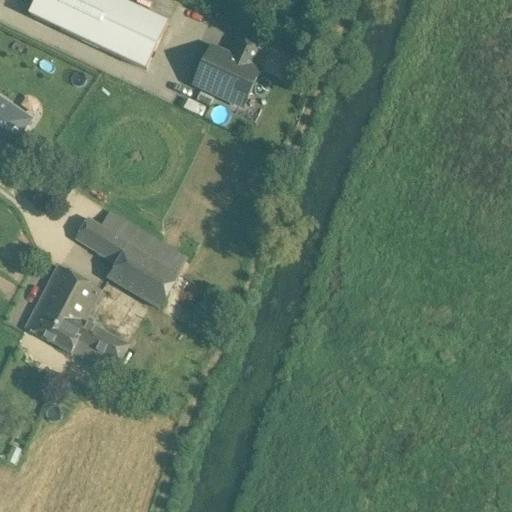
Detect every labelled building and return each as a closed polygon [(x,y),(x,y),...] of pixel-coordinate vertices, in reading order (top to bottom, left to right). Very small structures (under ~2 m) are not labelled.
[(145,14),(115,0),(38,0),(30,17),(122,61),(145,14)] [(145,14),(122,61),(147,72),(169,25),(145,14)] [(267,45),(241,33),(229,58),(255,70),(267,45)] [(229,58),(217,52),(200,88),(239,107),(257,71),(255,70),(229,58)] [(31,121),(0,100),(0,149),(8,155),(31,121)] [(110,213),(100,228),(128,245),(180,277),(189,261),(110,213)] [(116,265),(128,245),(100,228),(92,223),(80,243),(116,265)] [(180,277),(128,245),(116,265),(108,279),(159,311),(180,277)] [(101,292),(58,268),(35,313),(80,338),(79,341),(118,364),(119,364),(128,348),(84,322),(101,292)] [(80,338),(35,313),(26,330),(71,355),(73,352),(79,341),(80,338)] [(118,364),(79,341),(73,352),(112,375),(118,364)]
